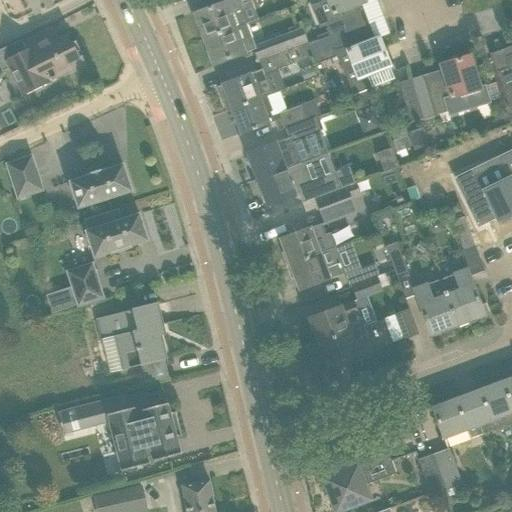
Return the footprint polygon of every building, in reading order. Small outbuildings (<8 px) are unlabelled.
[(26,0),(34,15),(53,6),(50,0),(5,0),(6,0),(26,0)] [(205,40),(235,28),(247,24),(237,0),(231,0),(195,14),(205,40)] [(322,0),(309,5),(317,26),(324,23),(329,37),(311,44),(311,45),(364,23),(357,5),(365,2),(364,0),(322,0)] [(379,38),(371,41),(364,23),(311,45),(318,64),(338,56),(353,96),(357,107),(371,102),(368,91),(372,89),(366,75),(390,66),(379,38)] [(235,28),(205,40),(214,65),(249,52),(254,50),(253,46),(255,46),(247,24),(235,28)] [(259,61),(308,42),(302,28),(255,46),(253,46),(254,50),(259,61)] [(23,95),(41,86),(49,82),(48,81),(51,80),(52,82),(57,80),(56,78),(82,64),(68,35),(51,43),(49,39),(26,51),(21,40),(0,50),(0,65),(6,62),(23,95)] [(264,75),(313,56),(308,42),(259,61),(262,69),(264,75)] [(509,70),(497,74),(511,113),(511,54),(504,57),(509,70)] [(426,78),(424,78),(435,114),(448,110),(449,115),(489,102),(484,86),(480,88),(470,56),(441,65),(444,73),(426,78)] [(272,95),(264,75),(262,69),(221,84),(225,95),(220,96),(226,112),(231,110),(267,97),(272,95)] [(269,111),(272,110),(267,97),(231,110),(240,135),(274,122),(273,121),(269,111)] [(315,115),(321,113),(315,99),(278,113),(280,119),(273,121),(274,122),(276,129),(281,127),(282,130),(316,117),(315,115)] [(293,142),(321,132),(316,117),(282,130),(286,139),(247,153),(257,180),(301,164),(293,142)] [(398,154),(411,150),(404,128),(391,133),(398,154)] [(471,171),(455,178),(477,223),(495,215),(498,222),(511,215),(511,150),(499,157),(502,163),(474,177),(471,171)] [(17,198),(43,190),(31,156),(6,164),(17,198)] [(257,180),(252,182),(258,199),(264,196),(267,205),(293,196),(293,195),(299,193),(308,189),(312,200),(316,199),(355,184),(349,168),(337,173),(338,174),(307,185),(305,182),(306,177),(301,164),(257,180)] [(78,208),(132,191),(123,165),(105,170),(104,169),(87,175),(88,176),(70,182),(78,208)] [(355,184),(316,199),(325,224),(357,212),(352,200),(361,196),(356,184),(355,184)] [(458,201),(449,205),(451,211),(456,213),(462,211),(458,201)] [(118,210),(84,220),(87,231),(86,231),(94,258),(112,252),(112,254),(131,247),(131,246),(148,241),(139,214),(121,220),(118,210)] [(453,221),(464,251),(475,247),(464,217),(453,221)] [(299,232),(280,239),(290,266),(336,249),(329,233),(325,234),(321,225),(313,228),(312,227),(299,232)] [(0,260),(1,263),(29,254),(22,232),(0,239),(0,260)] [(397,279),(409,275),(397,243),(386,247),(397,279)] [(331,277),(345,272),(336,248),(336,249),(290,266),(299,291),(332,279),(331,277)] [(377,276),(379,275),(374,263),(344,275),(349,287),(351,286),(351,287),(377,277),(377,276)] [(78,306),(103,298),(92,264),(67,272),(78,306)] [(467,269),(440,279),(457,325),(484,315),(467,269)] [(357,301),(382,290),(377,277),(351,287),(357,301)] [(457,325),(440,279),(413,290),(431,335),(457,325)] [(133,311),(96,319),(101,339),(102,338),(114,336),(121,370),(141,365),(164,360),(167,359),(160,326),(163,325),(157,304),(138,309),(133,310),(133,311)] [(319,344),(364,327),(355,304),(341,309),(340,307),(310,318),(319,344)] [(404,339),(418,333),(409,310),(395,315),(404,339)] [(328,367),(372,350),(364,327),(319,344),(328,367)] [(511,378),(502,382),(511,408),(511,378)] [(494,432),(511,424),(511,408),(502,382),(467,395),(470,404),(482,434),(493,430),(494,432)] [(149,463),(148,463),(147,457),(152,455),(154,460),(153,460),(153,461),(181,454),(180,453),(176,437),(181,436),(175,412),(169,413),(167,405),(168,405),(168,403),(160,405),(160,404),(157,404),(158,406),(150,408),(149,406),(147,407),(147,408),(140,410),(140,412),(141,412),(135,414),(134,409),(135,409),(135,407),(127,409),(123,395),(122,396),(122,397),(59,413),(59,412),(57,412),(63,433),(109,421),(122,469),(121,470),(122,471),(137,467),(137,469),(142,468),(142,466),(149,464),(149,463)] [(482,434),(470,404),(467,395),(433,408),(445,440),(469,431),(472,438),(482,434)] [(396,474),(390,456),(382,438),(354,449),(360,464),(322,478),(334,511),(338,511),(372,500),(366,484),(396,474)] [(446,491),(463,485),(449,448),(431,455),(443,488),(445,488),(446,491)] [(430,493),(443,488),(431,455),(418,460),(430,493)] [(186,511),(215,511),(209,480),(181,486),(186,511)] [(141,485),(94,497),(97,511),(115,511),(145,505),(141,485)]
